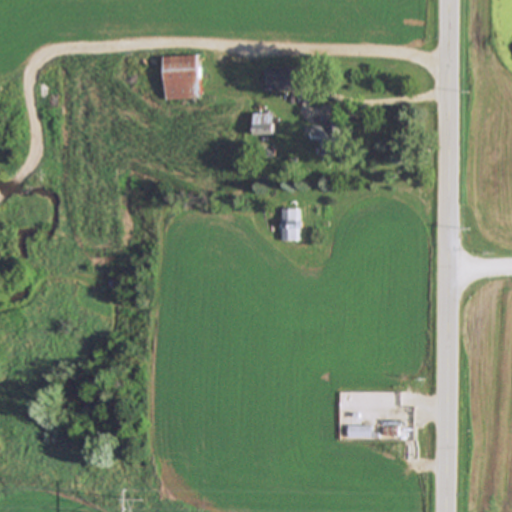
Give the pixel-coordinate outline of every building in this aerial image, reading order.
[(166,56),(168,100),(203,98),(201,55),(166,56)] [(267,90),(310,90),(310,67),(267,67),(267,90)] [(275,135),(275,113),(255,113),(255,135),(275,135)] [(325,151),(345,152),(346,119),(327,118),(326,126),(313,125),(313,138),(325,139),(325,151)] [(302,240),(302,209),(282,209),(282,240),(302,240)]
